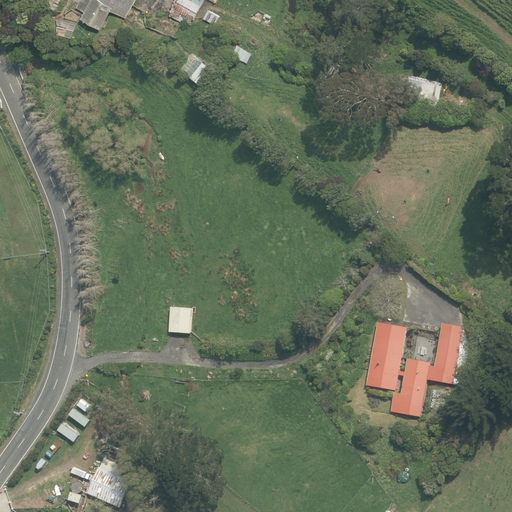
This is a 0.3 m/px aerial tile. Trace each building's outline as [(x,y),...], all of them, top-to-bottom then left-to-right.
[(101,29),(113,9),(126,18),(136,0),(81,0),(78,6),(86,11),(82,17),(101,29)] [(208,0),(179,0),(177,8),(162,2),(158,12),(172,18),(197,28),(208,0)] [(254,54),(241,47),(235,57),(248,65),(254,54)] [(212,67),(193,54),(180,75),(199,87),(212,67)] [(447,87),(419,75),(409,97),(437,110),(447,87)] [(171,332),(192,333),(194,308),(173,306),(171,332)] [(409,327),(379,322),(367,385),(397,390),(400,375),(406,376),(403,393),(395,392),(392,411),(421,417),(428,379),(454,384),(465,326),(443,322),(436,366),(431,365),(432,362),(409,358),(407,372),(400,371),(409,327)] [(106,458),(102,467),(122,475),(126,467),(106,458)] [(102,467),(100,466),(88,493),(121,508),(133,480),(122,475),(102,467)] [(83,494),(72,491),(70,499),(81,503),(83,494)]
